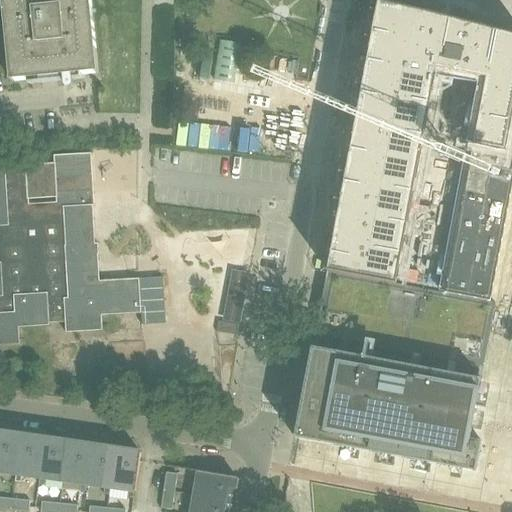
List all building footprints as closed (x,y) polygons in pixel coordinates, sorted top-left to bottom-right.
[(51,78),(69,76),(90,74),(98,74),(91,0),(3,0),(12,78),(12,81),(51,78)] [(330,253),(326,270),(327,271),(396,284),(405,235),(434,83),(476,91),(461,172),(439,291),(445,292),(445,293),(490,301),(493,284),(496,271),(499,255),(501,242),(504,225),(507,212),(510,195),(511,184),(511,34),(480,26),(468,23),(466,23),(453,20),(451,19),(439,16),(437,15),(424,12),(377,1),(374,20),(372,32),(368,49),(366,61),(360,93),(358,106),(352,137),(349,150),(343,182),(341,194),(332,240),(330,253)] [(54,155),(55,163),(22,165),(21,157),(3,158),(3,163),(0,162),(0,343),(17,343),(16,325),(49,324),(48,323),(64,322),(65,330),(101,328),(100,312),(138,311),(139,313),(140,313),(139,279),(96,281),(95,255),(98,255),(97,243),(92,243),(90,206),(94,206),(92,168),(91,153),(54,155)] [(480,379),(483,367),(495,303),(327,271),(315,335),(328,338),(326,350),(312,347),(295,438),(476,472),(481,441),(470,439),(481,379),(480,379)] [(165,277),(140,279),(142,327),(167,326),(165,277)] [(239,325),(219,322),(217,332),(237,336),(239,325)] [(0,471),(16,474),(21,436),(0,432),(0,471)] [(21,436),(16,474),(15,481),(21,482),(22,475),(40,477),(45,439),(21,436)] [(46,478),(63,481),(69,442),(45,439),(40,477),(38,485),(44,486),(46,478)] [(69,442),(63,481),(81,483),(80,491),(86,492),(87,484),(93,446),(69,442)] [(110,495),(111,488),(116,449),(93,446),(87,484),(104,487),(103,494),(110,495)] [(111,488),(128,490),(127,498),(133,498),(134,491),(136,491),(141,453),(116,449),(111,488)] [(194,495),(232,502),(236,477),(198,470),(194,495)] [(166,472),(163,490),(175,492),(177,474),(166,472)] [(172,510),(175,492),(163,490),(161,508),(172,510)] [(194,495),(191,511),(186,511),(184,511),(183,511),(230,511),(232,502),(194,495)] [(0,508),(11,510),(12,499),(0,497),(0,508)] [(12,499),(11,510),(29,511),(30,500),(12,499)] [(40,511),(59,511),(60,503),(42,502),(40,511)] [(60,503),(59,511),(77,511),(78,505),(60,503)]
